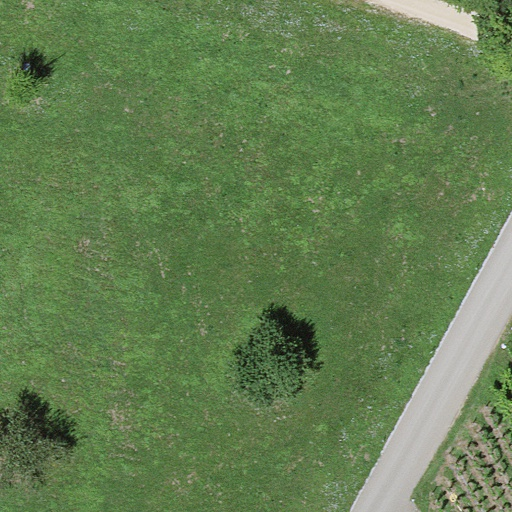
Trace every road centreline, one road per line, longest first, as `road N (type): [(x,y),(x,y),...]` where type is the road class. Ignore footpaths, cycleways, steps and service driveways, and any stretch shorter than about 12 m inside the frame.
road 1 (unclassified): [(375,511),(511,280)]
road 2 (track): [(511,39),(390,0)]
